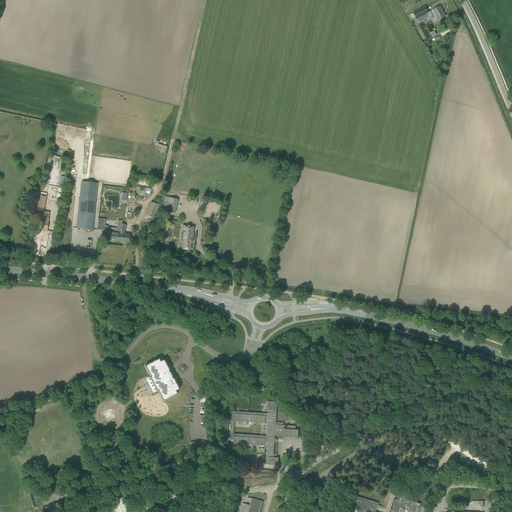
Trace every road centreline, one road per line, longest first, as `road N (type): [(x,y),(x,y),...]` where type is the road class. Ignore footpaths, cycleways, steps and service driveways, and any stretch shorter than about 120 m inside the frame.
road 1 (secondary): [(193,292),(0,268)]
road 2 (track): [(205,0),(158,187)]
road 3 (secondary): [(511,358),(326,308)]
road 4 (residential): [(121,356),(157,326),(182,330),(224,358),(249,351)]
road 5 (unclassified): [(511,112),(462,0)]
